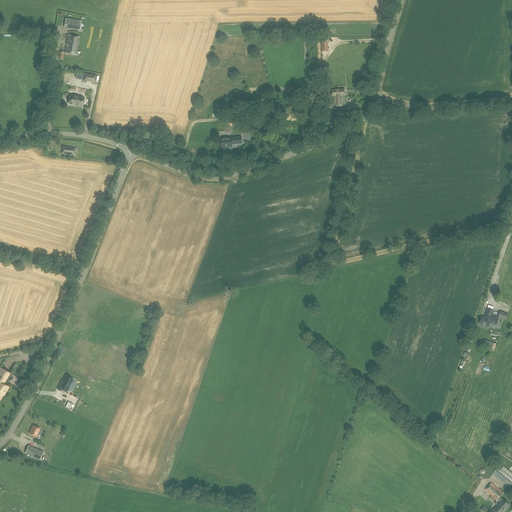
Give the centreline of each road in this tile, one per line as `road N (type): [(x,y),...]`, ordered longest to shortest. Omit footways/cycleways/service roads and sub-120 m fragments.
road 1 (unclassified): [(0,445),(40,377),(131,151)]
road 2 (unclassified): [(131,151),(185,173),(236,175),(349,131),(373,96)]
road 3 (track): [(327,263),(306,344),(445,452)]
road 4 (track): [(511,221),(327,263)]
road 5 (track): [(363,118),(327,263)]
road 6 (unclassified): [(373,96),(420,108),(511,98)]
road 7 (unclassified): [(131,151),(66,134),(0,137)]
